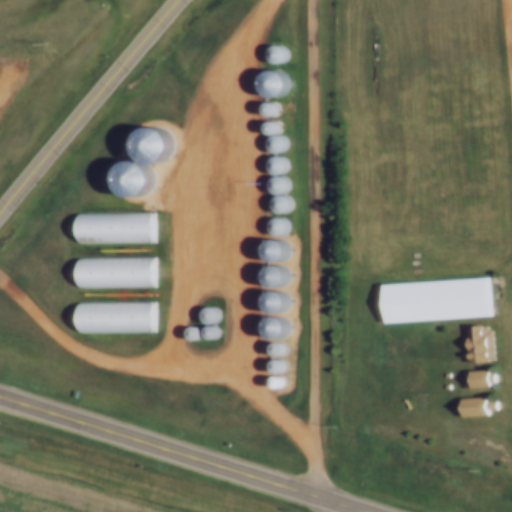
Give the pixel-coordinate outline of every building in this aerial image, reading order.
[(273,64),(278,63),(281,59),(282,55),(281,50),(278,47),(273,45),(268,47),(265,50),(264,55),(265,59),(268,63),(273,64)] [(271,96),(276,95),(280,92),(283,87),(284,82),(283,77),(280,73),(275,70),(270,69),(265,70),(260,73),(257,78),(257,83),(258,88),(261,92),(265,95),(271,96)] [(269,115),(272,114),(275,112),(276,108),(275,104),(272,102),(268,101),(265,102),(262,104),(261,108),(262,112),(265,114),(269,115)] [(270,133),(273,132),(276,129),(277,125),(276,122),(273,119),(270,118),(266,119),(263,122),(262,126),(263,129),(266,132),(270,133)] [(150,164),(157,163),(163,159),(167,153),(168,145),(166,139),(162,133),(156,129),(149,128),(142,129),(136,133),(132,139),(131,146),(133,153),(137,159),(143,163),(150,164)] [(273,153),(277,152),(281,148),(282,143),(280,139),(277,135),(272,134),(268,135),(264,139),(263,144),(264,148),(268,152),(273,153)] [(273,174),(278,172),(281,169),(282,164),(281,160),(278,156),(273,155),(268,156),(265,160),(264,165),(265,169),(268,173),(273,174)] [(130,197),(137,195),(143,191),(147,185),(148,178),(147,171),(142,165),(136,161),(129,160),(122,162),(117,166),(113,172),(112,179),(113,186),(117,192),(123,196),(130,197)] [(273,194),(278,192),(281,189),(283,184),(281,179),(278,176),(273,175),(268,176),(265,180),(264,184),(265,189),(269,192),(273,194)] [(284,209),(290,199),(280,193),(274,203),(284,209)] [(274,213),(279,212),(282,208),(283,204),(282,199),(278,196),(274,194),(269,196),(266,199),(264,204),(266,209),(269,212),(274,213)] [(72,211),(149,211),(149,243),(72,243),(72,211)] [(274,234),(279,233),(282,229),(284,225),(282,220),(279,217),(274,215),(269,217),(266,220),(265,225),(266,230),(270,233),(274,234)] [(272,262),(278,260),(282,256),(283,250),(282,244),(277,240),(271,239),(266,240),(262,245),(260,250),(262,256),(266,260),(272,262)] [(72,254),(149,254),(149,287),(72,287),(72,254)] [(272,287),(278,286),(282,281),(283,276),(282,270),(277,266),(272,264),(266,266),(262,270),(260,276),(262,282),(266,286),(272,287)] [(380,285),(485,278),(488,318),(383,326),(380,285)] [(272,313),(278,311),(282,307),(284,301),(282,295),(278,291),(272,290),(266,291),(262,296),(260,301),(262,307),(266,311),(272,313)] [(72,300),(149,300),(149,332),(72,332),(72,300)] [(204,322),(209,321),(212,317),(213,313),(212,309),(208,305),(204,304),(200,305),(196,309),(195,313),(197,318),(200,321),(204,322)] [(272,338),(278,336),(282,332),(284,326),(282,321),(278,316),(272,315),(266,317),(262,321),(261,327),(262,332),(267,337),(272,338)] [(188,338),(191,337),(194,334),(194,331),(193,328),(191,325),(188,324),(184,325),(182,328),(181,331),(182,334),(185,337),(188,338)] [(204,337),(208,336),(210,333),(211,330),(210,327),(207,324),(204,324),(201,325),(198,327),(198,330),(198,334),(201,336),(204,337)] [(465,327),(486,326),(489,363),(468,365),(465,327)] [(272,357),(276,356),(279,353),(280,350),(279,346),(276,343),(272,342),(268,343),(266,346),(265,350),(266,353),(269,356),(272,357)] [(272,373),(276,372),(279,369),(280,366),(279,362),(276,359),(272,358),(269,359),(266,362),(265,366),(266,370),(269,372),(272,373)] [(487,385),(487,389),(463,391),(462,372),(486,370),(486,374),(492,373),(493,384),(487,385)] [(273,388),(276,388),(278,385),(279,382),(278,379),(276,377),(272,376),(269,377),(267,379),(266,382),(267,385),(269,388),(273,388)] [(484,401),(494,401),(494,411),(485,412),(485,417),(459,419),(458,399),(484,398),(484,401)]
